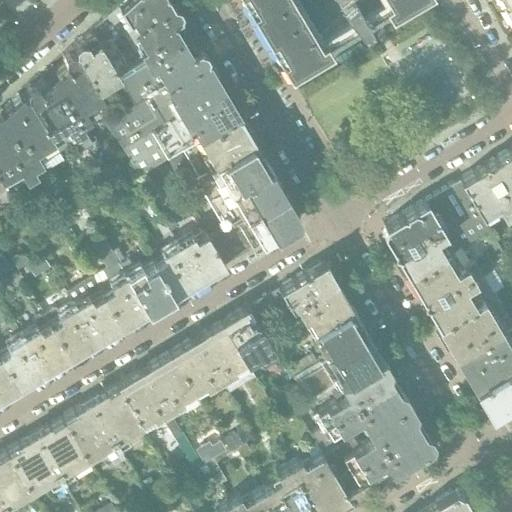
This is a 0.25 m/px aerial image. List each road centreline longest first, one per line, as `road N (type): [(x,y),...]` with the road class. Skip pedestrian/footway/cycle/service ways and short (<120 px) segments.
road 1 (residential): [(0,420),(337,220)]
road 2 (residential): [(472,449),(337,220)]
road 3 (residential): [(337,220),(208,0)]
road 4 (residential): [(337,220),(511,116)]
road 5 (residential): [(366,511),(472,449)]
